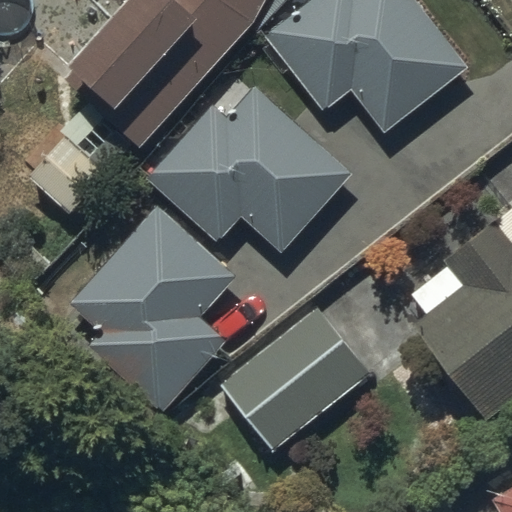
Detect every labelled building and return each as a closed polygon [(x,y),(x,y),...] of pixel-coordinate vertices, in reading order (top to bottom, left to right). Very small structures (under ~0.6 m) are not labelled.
[(73,83),(66,91),(139,159),(247,43),(270,0),(139,0),(66,78),(73,83)] [(320,0),(264,44),(323,120),(350,99),(384,142),(466,77),(405,0),(320,0)] [(150,184),(147,188),(215,250),(240,223),(280,261),(351,184),(233,75),(141,175),(150,184)] [(83,115),(61,140),(106,180),(125,159),(107,144),(111,140),(83,115)] [(104,185),(64,148),(29,187),(69,223),(104,185)] [(233,287),(158,216),(69,312),(99,340),(86,354),(160,423),(227,351),(198,324),(233,287)] [(511,408),(511,218),(410,305),(428,326),(413,338),(489,428),(511,408)] [(0,270),(26,295),(51,268),(13,230),(0,244),(0,270)] [(313,309),(216,384),(272,458),(371,382),(359,366),(362,363),(327,318),(322,321),(313,309)] [(450,511),(434,490),(404,511),(450,511)] [(511,511),(511,500),(492,511),(511,511)]
